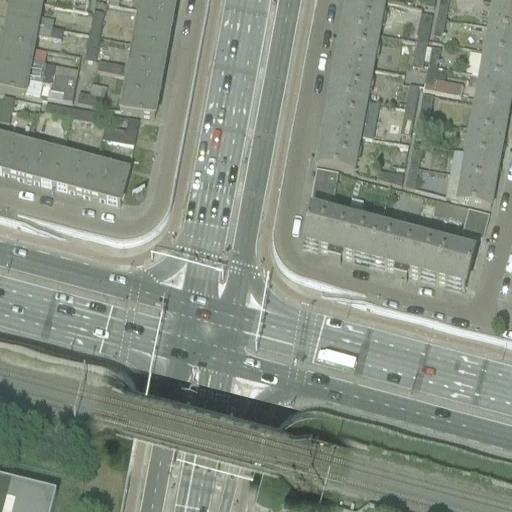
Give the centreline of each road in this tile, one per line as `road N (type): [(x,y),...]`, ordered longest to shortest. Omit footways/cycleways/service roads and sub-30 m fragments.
road 1 (residential): [(482,320),(308,277),(291,263),(286,237),(330,0)]
road 2 (residential): [(194,0),(154,217),(121,230),(0,198)]
road 3 (secondary): [(229,318),(285,0)]
road 4 (secondary): [(244,0),(190,307)]
road 5 (primary): [(511,392),(229,318)]
road 6 (primary): [(287,380),(511,438)]
road 7 (primary): [(190,307),(0,255)]
road 8 (primary): [(0,301),(181,352)]
road 9 (secondary): [(181,352),(150,511)]
road 10 (primary): [(216,511),(251,417),(287,380)]
road 11 (secondary): [(196,511),(221,363)]
road 12 (residential): [(482,320),(511,193)]
